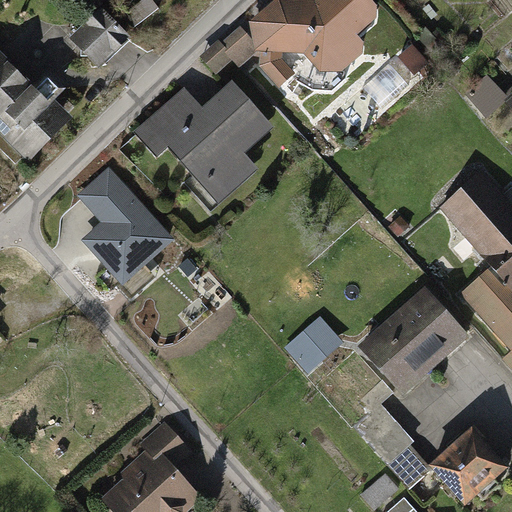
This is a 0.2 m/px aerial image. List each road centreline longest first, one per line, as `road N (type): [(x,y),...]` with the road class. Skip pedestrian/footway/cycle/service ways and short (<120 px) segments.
road 1 (residential): [(14,219),(272,511)]
road 2 (residential): [(14,219),(237,0)]
